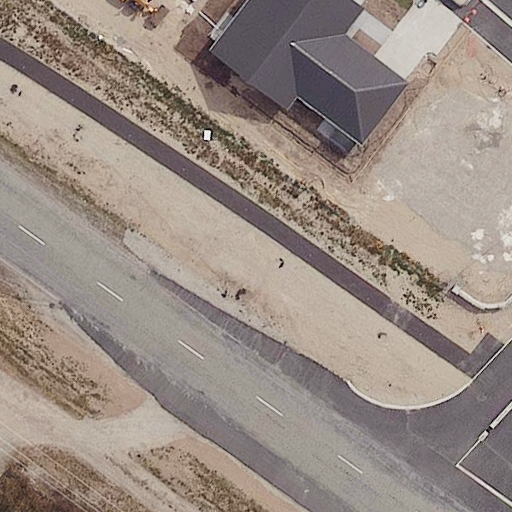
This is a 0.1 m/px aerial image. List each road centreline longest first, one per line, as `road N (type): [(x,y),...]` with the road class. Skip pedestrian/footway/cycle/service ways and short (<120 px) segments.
road 1 (residential): [(0,202),(415,511)]
road 2 (track): [(0,370),(191,511)]
road 3 (residential): [(511,409),(424,511)]
